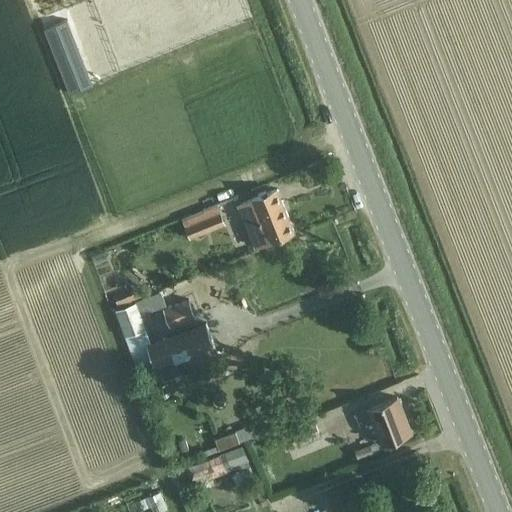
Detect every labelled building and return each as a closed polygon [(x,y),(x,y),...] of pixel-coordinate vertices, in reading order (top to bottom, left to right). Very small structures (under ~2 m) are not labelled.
[(277,189),(239,204),(256,247),(294,231),(277,189)] [(186,226),(191,237),(224,223),(219,212),(186,226)] [(187,300),(163,309),(169,327),(194,317),(187,300)] [(139,369),(154,363),(156,368),(159,367),(164,380),(183,373),(178,360),(215,346),(206,323),(151,344),(137,307),(118,314),(139,369)] [(397,396),(368,407),(382,443),(411,432),(397,396)] [(315,420),(286,431),(292,446),(321,435),(315,420)] [(235,429),(215,437),(220,448),(254,434),(250,423),(235,429)] [(370,443),(355,448),(357,455),(372,450),(370,443)] [(240,445),(220,453),(225,467),(246,459),(240,445)] [(144,503),(163,496),(158,482),(138,490),(144,503)]
